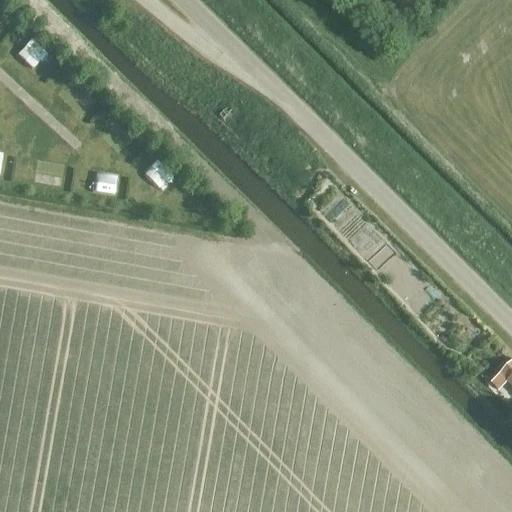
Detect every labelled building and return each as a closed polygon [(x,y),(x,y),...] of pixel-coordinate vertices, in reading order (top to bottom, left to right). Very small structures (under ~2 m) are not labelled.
[(5,0),(0,0),(0,10),(2,13),(11,4),(5,0)] [(35,27),(18,43),(38,65),(55,49),(35,27)] [(89,96),(97,87),(79,70),(71,79),(89,96)] [(159,147),(144,160),(159,177),(174,164),(159,147)] [(44,163),(43,173),(62,176),(63,166),(44,163)] [(391,234),(368,252),(378,264),(401,246),(391,234)] [(511,363),(498,378),(491,385),(499,393),(506,386),(511,392),(511,363)]
